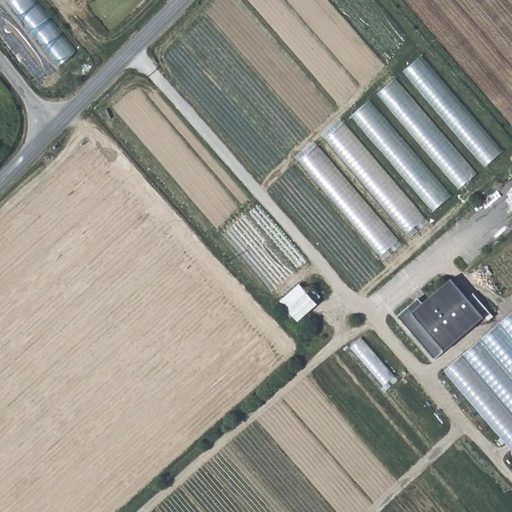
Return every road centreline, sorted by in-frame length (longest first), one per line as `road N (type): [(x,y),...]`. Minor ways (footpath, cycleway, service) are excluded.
road 1 (unknown): [(133,47),(302,233),(322,266)]
road 2 (secondary): [(55,124),(181,0)]
